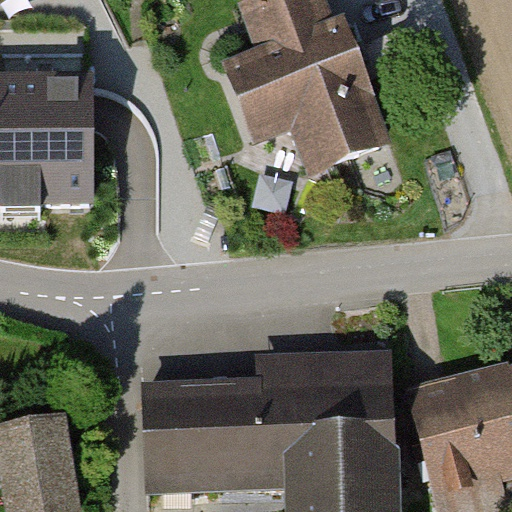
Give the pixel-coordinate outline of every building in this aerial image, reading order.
[(375,159),(318,0),(284,0),(240,16),(262,78),(226,90),(249,156),(296,140),(310,181),(375,159)] [(0,222),(95,222),(95,103),(0,103),(0,222)] [(258,402),(155,405),(157,499),(286,496),(286,511),(390,511),(387,369),(258,372),(258,402)] [(511,487),(511,378),(410,405),(438,511),(500,511),(495,492),(511,487)] [(73,511),(59,426),(0,435),(0,445),(11,511),(73,511)]
